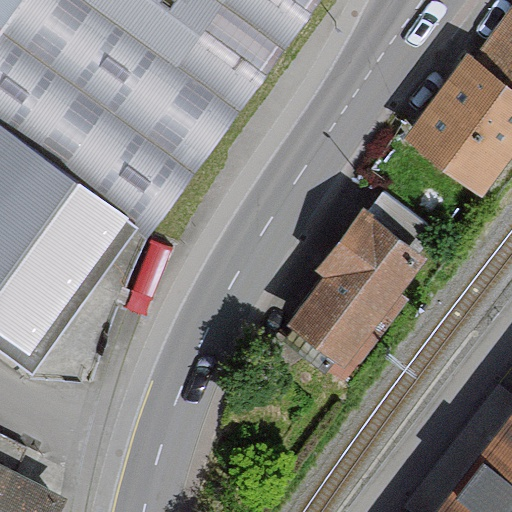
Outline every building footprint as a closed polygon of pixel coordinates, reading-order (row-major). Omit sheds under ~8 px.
[(0,0),(0,342),(31,367),(140,220),(157,232),(320,0),(0,0)] [(511,17),(422,136),(497,193),(511,172),(511,17)] [(305,317),(366,361),(447,249),(377,198),(328,265),(338,272),(305,317)] [(511,511),(511,423),(445,511),(511,511)] [(0,458),(0,511),(53,511),(65,489),(0,458)]
